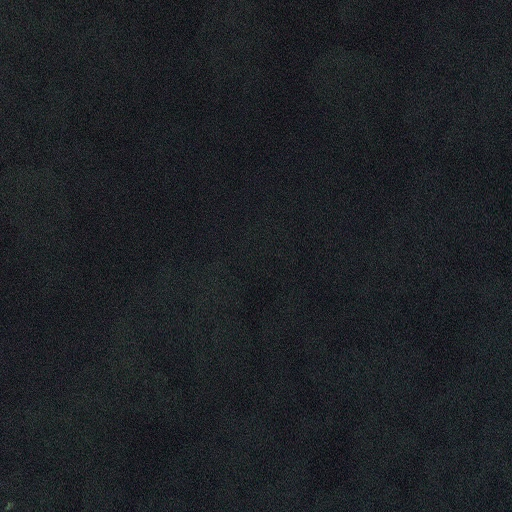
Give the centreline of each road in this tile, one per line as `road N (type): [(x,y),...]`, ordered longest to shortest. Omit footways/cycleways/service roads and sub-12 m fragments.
road 1 (unclassified): [(458,0),(427,38),(89,353),(0,461)]
road 2 (unclassified): [(162,511),(511,23)]
road 3 (unclassified): [(0,367),(118,203),(225,0)]
